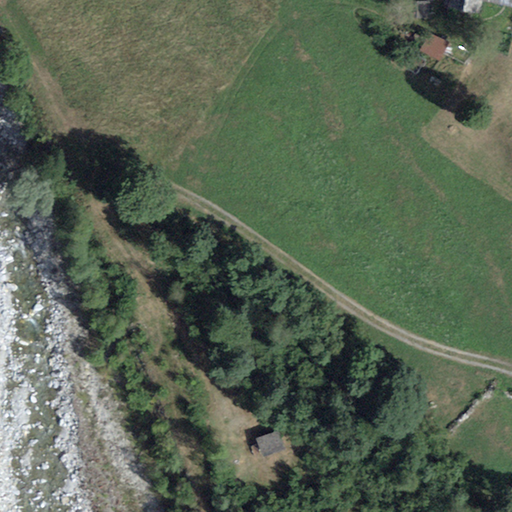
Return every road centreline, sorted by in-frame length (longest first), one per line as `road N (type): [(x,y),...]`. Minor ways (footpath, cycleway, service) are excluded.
road 1 (track): [(511,374),(425,347),(112,163)]
road 2 (track): [(112,163),(95,175),(98,206),(215,371)]
road 3 (track): [(112,163),(43,84),(6,0)]
